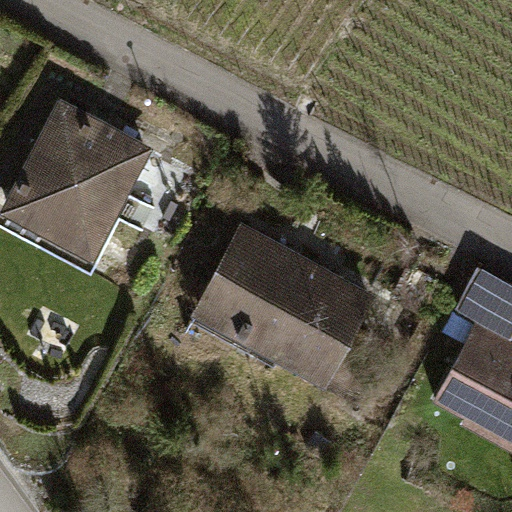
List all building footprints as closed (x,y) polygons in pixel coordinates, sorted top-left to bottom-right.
[(0,190),(0,193),(101,251),(163,143),(61,85),(0,190)] [(241,215),(193,311),(327,379),(376,283),(241,215)] [(475,317),(430,401),(511,445),(511,336),(511,333),(511,281),(483,266),(460,309),(475,317)] [(332,441),(316,431),(305,448),(322,458),(332,441)] [(226,511),(200,494),(187,511),(226,511)]
